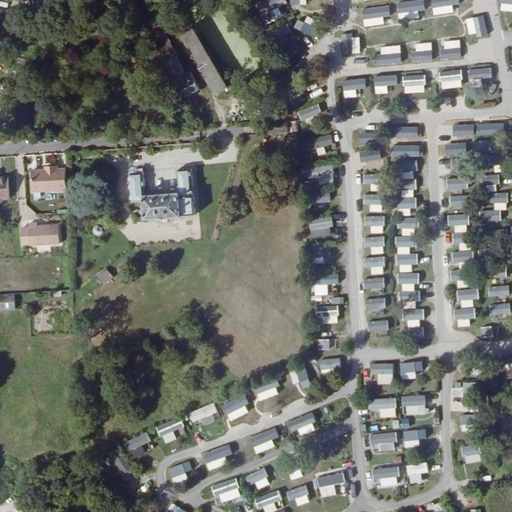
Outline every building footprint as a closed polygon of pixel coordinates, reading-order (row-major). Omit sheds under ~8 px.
[(278,5),(286,2),(285,0),(260,0),(254,3),(263,24),(283,16),(278,5)] [(511,0),(500,0),(499,7),(511,10),(511,0)] [(455,5),(455,17),(468,16),(467,5),(455,5)] [(148,23),(154,20),(148,7),(142,11),(148,23)] [(441,9),(427,10),(429,22),(442,21),(441,9)] [(313,10),(297,15),(302,31),(318,26),(313,10)] [(186,64),(160,17),(154,20),(148,23),(190,101),(207,90),(191,62),(186,64)] [(386,18),(373,21),(376,34),(389,31),(386,18)] [(198,28),(194,21),(183,29),(187,34),(198,28)] [(271,42),(291,36),(287,24),(268,30),(271,42)] [(198,28),(187,34),(205,65),(218,57),(198,28)] [(428,32),(430,45),(440,43),(437,30),(428,32)] [(400,33),(401,39),(416,38),(415,31),(400,33)] [(218,57),(205,65),(217,86),(230,79),(218,57)] [(480,77),(491,77),(491,67),(469,68),(469,85),(480,85),(480,77)] [(441,89),(462,86),(459,69),(439,71),(441,89)] [(424,74),(403,74),(403,92),(424,91),(424,74)] [(384,75),(371,78),(373,92),(387,90),(384,75)] [(299,111),(303,121),(325,110),(320,101),(299,111)] [(505,117),(487,118),(488,128),(506,127),(505,117)] [(450,119),(451,136),(467,135),(466,119),(450,119)] [(303,140),(305,150),(333,143),(330,133),(303,140)] [(475,153),(492,153),(492,138),(475,138),(475,153)] [(458,140),(443,141),(443,151),(459,151),(458,140)] [(411,141),(391,142),(391,155),(411,154),(411,141)] [(361,150),(361,161),(368,161),(368,167),(380,167),(380,150),(361,150)] [(501,155),(489,155),(488,164),(493,164),(493,171),(500,171),(501,155)] [(458,169),(460,161),(452,159),(450,167),(458,169)] [(35,187),(70,184),(69,163),(61,164),(61,160),(50,160),(50,164),(34,166),(35,187)] [(416,160),(404,160),(404,170),(416,170),(416,160)] [(404,161),(394,161),(395,171),(404,170),(404,161)] [(312,177),(313,184),(333,182),(331,164),(306,167),(307,178),(312,177)] [(317,184),(317,177),(306,177),(306,167),(302,168),(302,178),(311,177),(311,184),(317,184)] [(400,179),(399,196),(413,196),(413,171),(404,171),(404,179),(400,179)] [(145,206),(147,222),(197,218),(193,172),(177,173),(179,197),(146,199),(144,176),(128,177),(130,208),(145,206)] [(377,174),(363,174),(363,183),(377,183),(377,174)] [(498,183),(498,175),(481,174),(480,183),(498,183)] [(0,201),(1,202),(5,201),(7,199),(13,198),(10,175),(0,176),(0,201)] [(446,188),(466,188),(465,177),(446,178),(446,188)] [(306,193),(307,204),(330,201),(329,191),(306,193)] [(494,203),(494,209),(506,209),(506,192),(487,192),(487,203),(494,203)] [(369,211),(380,211),(381,194),(363,193),(363,203),(369,203),(369,211)] [(463,206),(463,195),(449,195),(449,207),(463,206)] [(396,215),(410,215),(409,208),(415,208),(415,197),(395,198),(396,215)] [(500,222),(499,210),(482,210),(483,222),(500,222)] [(100,218),(100,216),(100,215),(99,214),(98,213),(97,212),(96,212),(95,212),(93,212),(92,213),(91,214),(91,215),(90,216),(90,217),(90,218),(91,220),(91,221),(92,221),(94,222),(95,222),(96,222),(97,221),(98,221),(99,220),(100,219),(100,218)] [(467,213),(447,214),(448,225),(468,225),(467,213)] [(310,237),(332,233),(329,215),(307,219),(310,237)] [(370,225),(370,232),(384,231),(384,215),(363,215),(364,225),(370,225)] [(397,217),(396,231),(413,232),(414,218),(397,217)] [(34,244),(34,245),(63,243),(62,224),(41,226),(41,223),(32,224),(33,228),(25,228),(27,245),(34,244)] [(465,248),(464,232),(452,233),(453,243),(458,242),(459,248),(465,248)] [(385,251),(384,236),(364,237),(364,252),(385,251)] [(412,236),(396,236),(397,271),(411,271),(411,264),(417,264),(417,253),(412,253),(412,236)] [(310,247),(312,259),(334,255),(332,244),(310,247)] [(494,262),(494,249),(480,249),(480,262),(494,262)] [(452,263),(472,262),(472,251),(451,251),(452,263)] [(364,268),(370,268),(370,274),(384,274),(384,257),(364,257),(364,268)] [(95,274),(102,285),(112,278),(105,267),(95,274)] [(505,277),(504,267),(485,268),(486,278),(505,277)] [(466,280),(466,270),(450,269),(450,279),(466,280)] [(413,282),(418,282),(417,272),(397,273),(397,283),(399,283),(400,307),(414,307),(414,300),(419,300),(419,290),(413,290),(413,282)] [(327,294),(327,284),(337,284),(337,273),(313,274),(313,294),(327,294)] [(363,278),(363,289),(384,288),(383,277),(363,278)] [(487,286),(488,296),(507,295),(507,285),(487,286)] [(475,306),(474,289),(457,289),(458,307),(475,306)] [(384,308),(384,297),(365,298),(365,309),(384,308)] [(489,314),(509,313),(508,303),(488,304),(489,314)] [(316,323),(336,323),(336,306),(316,306),(316,323)] [(421,319),(422,320),(423,309),(403,308),(402,321),(409,321),(409,337),(420,337),(421,319)] [(453,319),(473,320),(474,308),(454,308),(453,319)] [(386,337),(386,321),(367,321),(367,331),(382,330),(382,337),(386,337)] [(480,336),(493,336),(493,326),(480,326),(480,336)] [(90,327),(81,327),(82,345),(91,344),(90,327)] [(335,349),(335,339),(317,338),(317,349),(335,349)] [(498,370),(511,370),(511,352),(500,351),(498,370)] [(339,357),(319,359),(320,369),(341,367),(339,357)] [(407,358),(407,377),(419,376),(419,368),(430,367),(429,357),(407,358)] [(282,380),(289,378),(291,385),(308,379),(303,363),(279,371),(282,380)] [(454,380),(453,386),(466,390),(468,384),(454,380)] [(232,405),(234,411),(252,406),(247,390),(223,396),(226,407),(232,405)] [(424,395),(402,396),(403,414),(417,414),(417,405),(424,405),(424,395)] [(394,398),(367,399),(368,410),(378,410),(379,417),(395,416),(394,398)] [(213,403),(187,413),(190,423),(199,419),(201,425),(219,418),(213,403)] [(293,438),(316,429),(311,413),(287,421),(293,438)] [(162,443),(175,439),(172,431),(182,427),(179,417),(155,425),(162,443)] [(473,430),(472,417),(459,417),(459,430),(473,430)] [(434,426),(407,427),(408,445),(428,444),(428,436),(435,436),(434,426)] [(123,441),(130,459),(144,453),(141,445),(149,441),(145,431),(123,441)] [(394,432),(370,433),(371,452),(395,452),(394,432)] [(477,444),(461,447),(464,464),(480,461),(477,444)] [(123,477),(133,470),(117,449),(108,456),(123,477)] [(103,464),(92,456),(87,463),(98,471),(103,464)] [(372,486),(397,485),(396,467),(381,467),(381,462),(371,462),(372,486)] [(405,464),(407,475),(427,473),(426,462),(405,464)] [(243,475),(246,485),(271,477),(267,466),(243,475)] [(345,478),(353,477),(352,468),(344,469),(345,478)] [(319,497),(335,495),(334,483),(344,482),(343,473),(316,476),(319,497)] [(216,502),(239,497),(235,478),(212,484),(216,502)] [(334,485),(336,492),(346,490),(345,483),(334,485)] [(259,511),(268,511),(276,510),(273,503),(280,501),(277,490),(255,497),(259,511)] [(478,511),(476,502),(465,505),(466,511),(478,511)]
